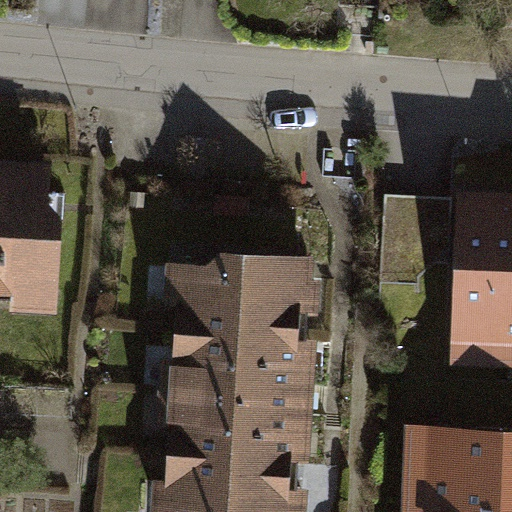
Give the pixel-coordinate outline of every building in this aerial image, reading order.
[(0,163),(0,319),(38,322),(48,167),(0,163)] [(447,346),(511,348),(511,189),(447,187),(447,346)] [(185,228),(224,213),(215,190),(176,205),(185,228)] [(173,246),(169,348),(303,353),(307,251),(173,246)] [(303,353),(169,348),(165,434),(300,439),(303,353)] [(511,511),(511,428),(403,425),(400,511),(511,511)] [(298,511),(300,439),(165,434),(159,511),(298,511)]
